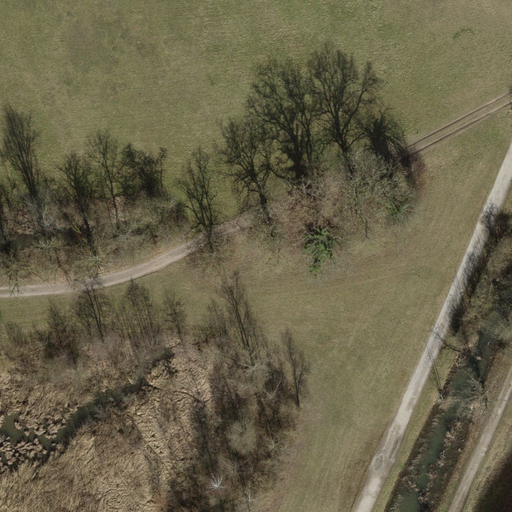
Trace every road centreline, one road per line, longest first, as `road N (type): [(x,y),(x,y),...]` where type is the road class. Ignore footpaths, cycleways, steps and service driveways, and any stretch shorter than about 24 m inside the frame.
road 1 (track): [(0,289),(64,285),(130,267),(421,150),(511,96)]
road 2 (track): [(511,181),(365,511)]
road 3 (track): [(511,374),(452,511)]
